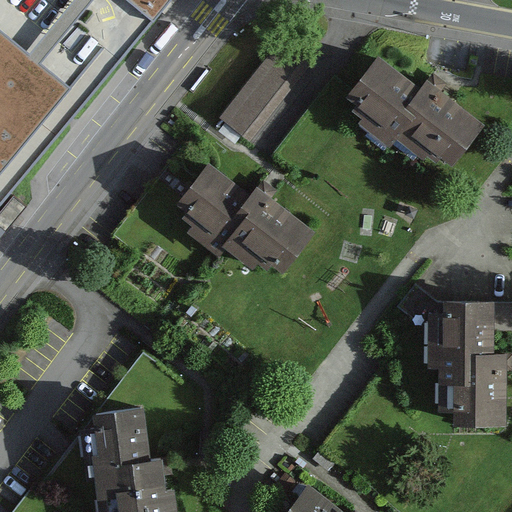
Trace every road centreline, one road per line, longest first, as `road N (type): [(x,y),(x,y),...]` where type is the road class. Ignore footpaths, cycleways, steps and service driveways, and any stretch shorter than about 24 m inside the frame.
road 1 (residential): [(241,496),(438,243),(474,229),(511,172)]
road 2 (residential): [(0,306),(233,0)]
road 3 (residential): [(383,0),(511,25)]
